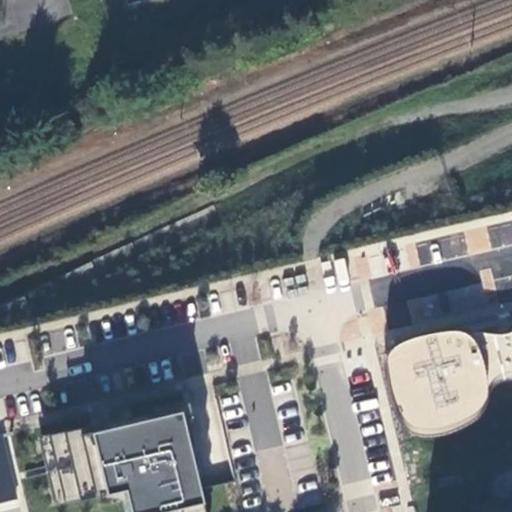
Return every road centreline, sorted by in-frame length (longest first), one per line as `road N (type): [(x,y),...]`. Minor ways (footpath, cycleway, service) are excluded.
road 1 (residential): [(313,309),(0,382)]
road 2 (residential): [(365,511),(313,309)]
road 3 (residential): [(313,309),(511,261)]
